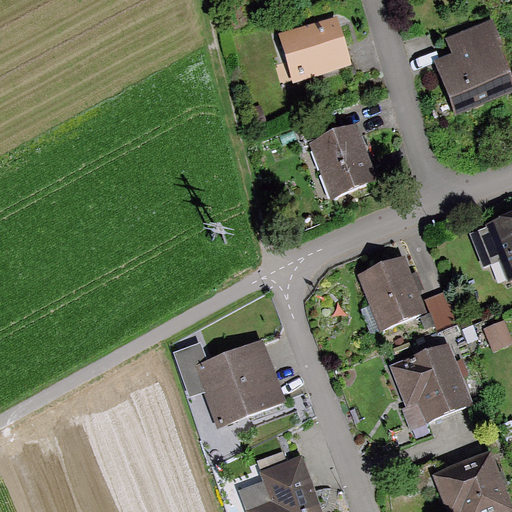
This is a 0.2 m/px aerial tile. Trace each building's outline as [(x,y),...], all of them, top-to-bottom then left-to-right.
[(337,18),(280,35),(295,84),(352,66),(337,18)] [(452,58),(435,64),(456,117),(511,95),(511,82),(498,47),(502,45),(493,22),(445,41),(452,58)] [(356,129),(311,147),(333,201),(378,183),(369,163),(356,129)] [(511,218),(488,228),(489,232),(473,238),(485,268),(501,262),(509,283),(511,282),(511,218)] [(415,286),(405,260),(359,278),(381,334),(427,316),(415,286)] [(444,296),(427,303),(437,329),(455,321),(444,296)] [(511,336),(506,322),(485,330),(495,352),(511,344),(511,336)] [(195,368),(208,364),(200,343),(171,354),(188,401),(205,395),(195,368)] [(208,364),(195,368),(205,395),(218,429),(244,420),(286,406),(262,344),(208,364)] [(451,348),(393,371),(408,409),(402,412),(411,434),(475,409),(460,371),(451,348)] [(465,464),(466,467),(434,478),(445,511),(511,511),(511,506),(503,480),(493,454),(465,464)] [(321,511),(303,460),(261,475),(271,504),(247,511),(321,511)]
